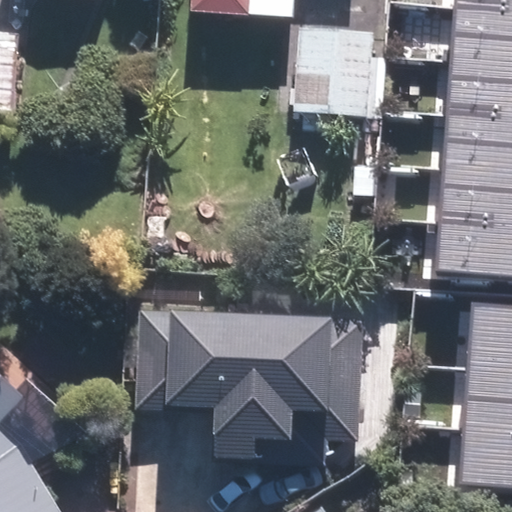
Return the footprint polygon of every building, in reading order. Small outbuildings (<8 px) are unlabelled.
[(193,0),(192,15),(253,20),(254,9),(277,11),(277,0),(193,0)] [(511,0),(453,0),(453,9),(511,13),(511,0)] [(511,13),(453,9),(449,62),(511,66),(511,13)] [(374,37),(301,33),(297,114),(369,118),(374,37)] [(15,46),(0,44),(0,118),(9,120),(15,46)] [(511,66),(449,62),(446,116),(511,120),(511,66)] [(511,120),(446,116),(442,170),(511,174),(511,120)] [(511,174),(442,170),(438,223),(511,228),(511,174)] [(511,228),(438,223),(434,271),(511,277),(511,228)] [(511,305),(471,302),(466,369),(511,373),(511,305)] [(363,324),(143,315),(139,411),(217,414),(215,460),(327,464),(328,443),(358,444),(363,324)] [(511,373),(466,369),(462,430),(511,434),(511,373)] [(0,511),(56,511),(27,464),(0,437),(0,430),(26,404),(0,378),(0,511)] [(511,434),(462,430),(458,484),(511,487),(511,434)]
